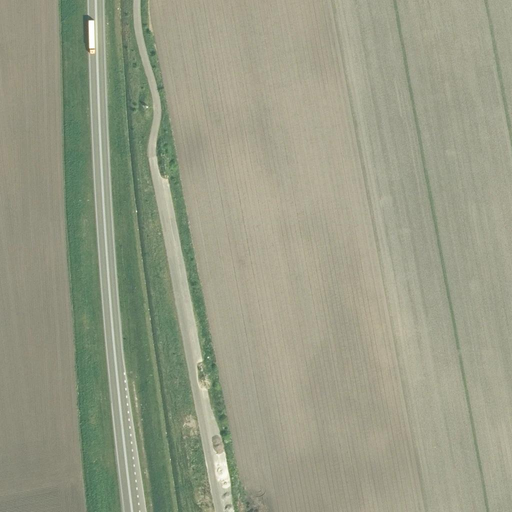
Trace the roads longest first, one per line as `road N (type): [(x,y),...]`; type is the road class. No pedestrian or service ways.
road 1 (trunk): [(131,511),(103,215),(95,0)]
road 2 (unclassified): [(152,161),(222,511)]
road 3 (unclassified): [(152,161),(157,115),(136,0)]
